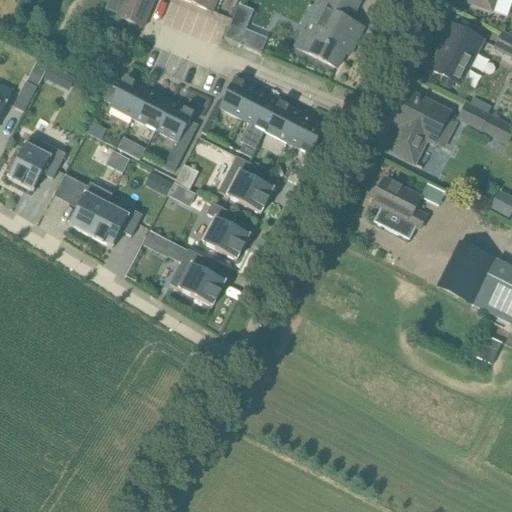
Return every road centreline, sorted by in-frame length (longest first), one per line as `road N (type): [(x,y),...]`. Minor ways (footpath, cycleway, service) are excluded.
road 1 (unclassified): [(251,356),(0,213)]
road 2 (unclassified): [(251,356),(373,121)]
road 3 (unclassified): [(162,36),(373,121)]
road 4 (unclassified): [(160,511),(251,356)]
road 5 (unclassified): [(373,121),(419,0)]
